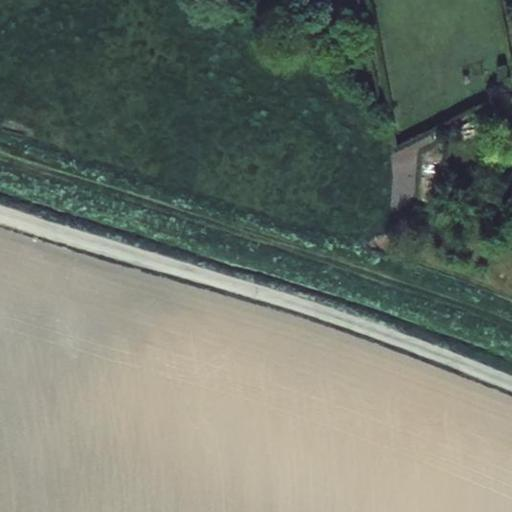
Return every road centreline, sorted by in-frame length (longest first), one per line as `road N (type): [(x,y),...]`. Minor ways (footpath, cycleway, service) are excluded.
road 1 (track): [(0,214),(284,300),(511,384)]
road 2 (track): [(0,152),(511,321)]
